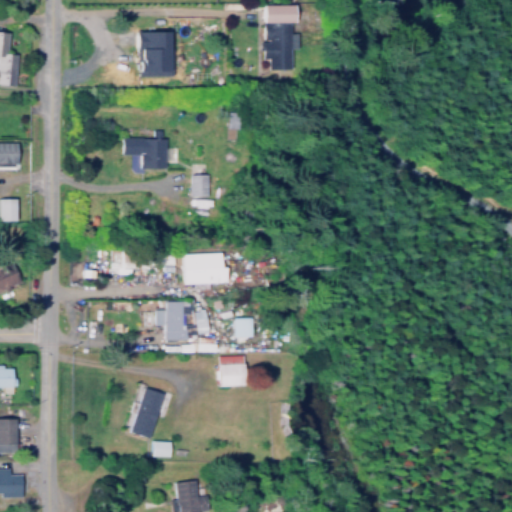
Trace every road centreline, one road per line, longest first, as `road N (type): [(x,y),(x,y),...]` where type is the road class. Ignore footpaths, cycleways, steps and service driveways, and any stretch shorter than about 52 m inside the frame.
road 1 (residential): [(46,329),(50,0)]
road 2 (track): [(511,229),(416,174),(376,139),(346,57),(350,0)]
road 3 (residential): [(40,511),(46,329)]
